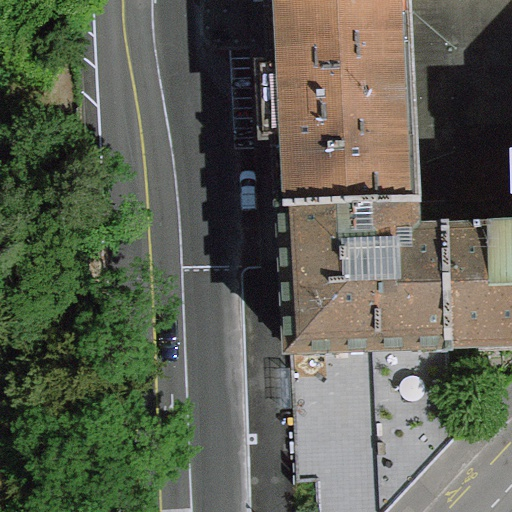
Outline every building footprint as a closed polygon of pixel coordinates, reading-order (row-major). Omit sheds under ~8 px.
[(415,205),(402,0),(275,3),(288,210),(415,205)] [(511,0),(405,0),(402,0),(415,205),(511,202),(511,0)] [(450,348),(447,237),(415,238),(415,205),(288,210),(294,352),(450,348)] [(511,234),(447,237),(450,348),(511,346),(511,234)] [(453,429),(450,348),(294,352),(299,483),(320,482),(319,511),(389,511),(459,439),(456,437),(456,429),(453,429)]
